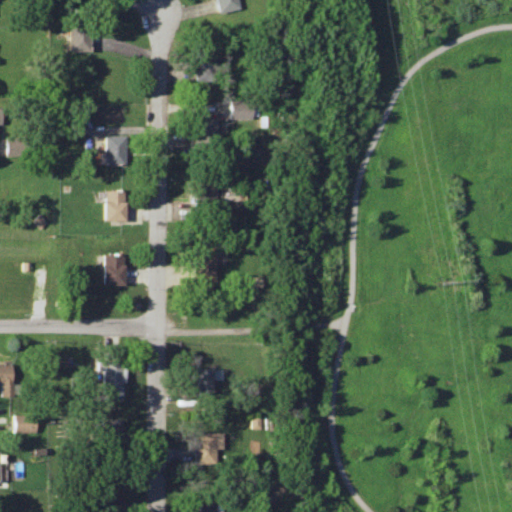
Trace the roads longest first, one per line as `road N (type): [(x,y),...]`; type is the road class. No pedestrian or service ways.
road 1 (residential): [(159,11),(156,325)]
road 2 (residential): [(156,325),(155,511)]
road 3 (residential): [(0,323),(156,325)]
